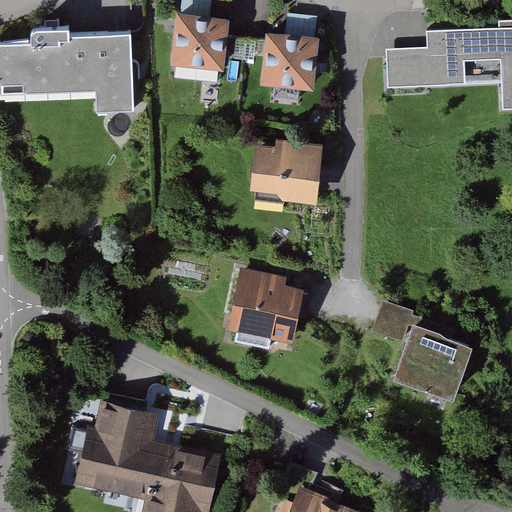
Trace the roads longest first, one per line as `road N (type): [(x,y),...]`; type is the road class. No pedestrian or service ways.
road 1 (residential): [(0,320),(32,305),(59,309),(292,426),(494,511)]
road 2 (residential): [(348,0),(353,280)]
road 3 (residential): [(0,328),(6,511)]
